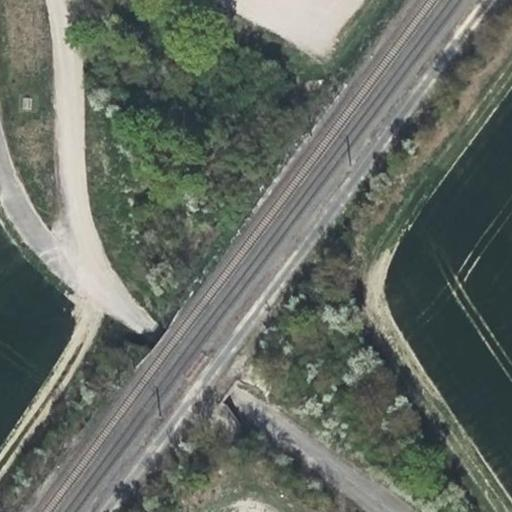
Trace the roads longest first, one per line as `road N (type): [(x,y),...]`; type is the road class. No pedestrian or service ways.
road 1 (track): [(491,0),(106,511)]
road 2 (unclassified): [(388,511),(91,283)]
road 3 (unclassified): [(91,283),(71,200),(59,0)]
road 4 (unclassified): [(0,170),(16,213),(91,283)]
